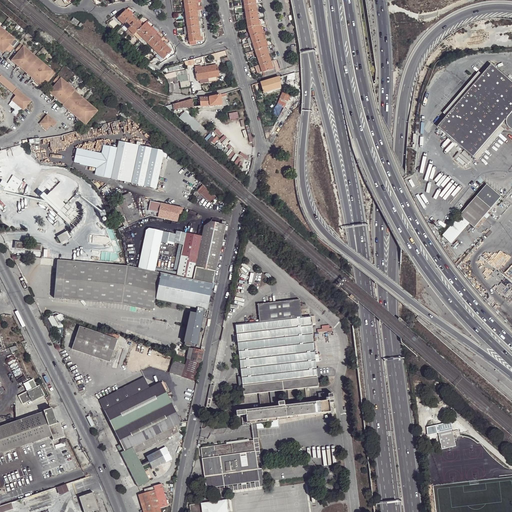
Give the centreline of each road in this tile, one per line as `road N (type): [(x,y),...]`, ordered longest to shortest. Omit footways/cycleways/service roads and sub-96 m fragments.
road 1 (residential): [(244,85),(259,150),(255,180),(235,218),(177,511)]
road 2 (motorway): [(306,46),(301,163),(314,221),(511,379)]
road 3 (motorway): [(333,0),(353,116),(385,200),(446,298),(511,365)]
road 4 (motorway): [(511,340),(471,301),(411,218),(375,136),(346,0)]
road 5 (motorway): [(318,0),(375,374)]
road 6 (motorway): [(388,317),(407,82),(442,26),(463,13),(511,6)]
road 7 (motorway): [(306,46),(338,165),(375,374)]
road 8 (motorway): [(388,317),(380,237),(387,79),(381,0)]
road 9 (primary): [(0,261),(121,511)]
road 10 (motorway): [(411,511),(388,317)]
road 11 (motorway): [(375,374),(392,511)]
